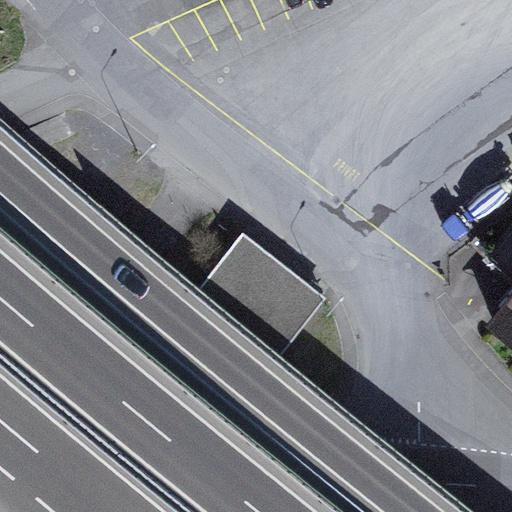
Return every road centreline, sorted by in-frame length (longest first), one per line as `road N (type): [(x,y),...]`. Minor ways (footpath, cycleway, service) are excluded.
road 1 (motorway): [(410,511),(0,172)]
road 2 (unclassified): [(511,490),(420,480),(0,400)]
road 3 (motorway): [(261,511),(0,301)]
road 4 (motorway): [(0,424),(102,511)]
